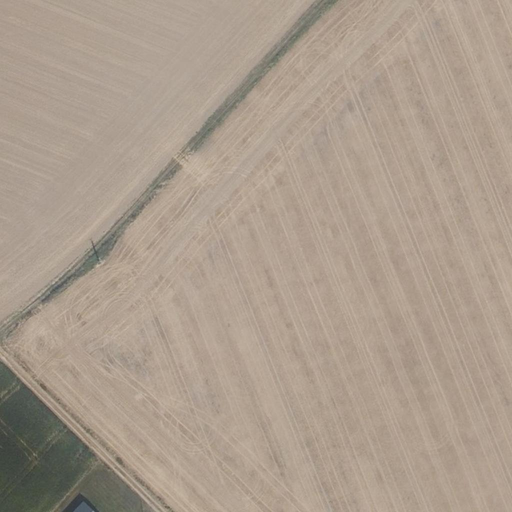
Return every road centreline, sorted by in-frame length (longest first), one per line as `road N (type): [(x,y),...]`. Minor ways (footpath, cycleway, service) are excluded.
road 1 (track): [(328,0),(105,237),(0,332)]
road 2 (track): [(0,351),(161,511)]
